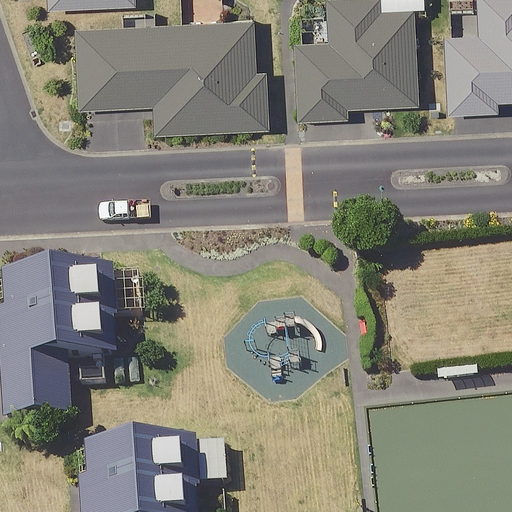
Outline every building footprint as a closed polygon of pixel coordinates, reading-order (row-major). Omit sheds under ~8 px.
[(511,0),(482,0),(483,38),(450,38),(451,114),(500,114),(500,101),(511,100),(511,0)] [(416,4),(332,5),(333,48),(300,48),(301,123),(354,123),(354,108),(417,108),(416,4)] [(256,74),(255,30),(227,31),(181,32),(82,34),(84,110),(158,108),(159,134),(266,132),(265,74),(256,74)] [(116,363),(116,271),(77,271),(76,289),(9,289),(8,427),(73,427),(73,363),(116,363)] [(198,511),(198,497),(238,498),(240,456),(199,455),(199,441),(159,440),(159,459),(92,458),(90,511),(198,511)]
